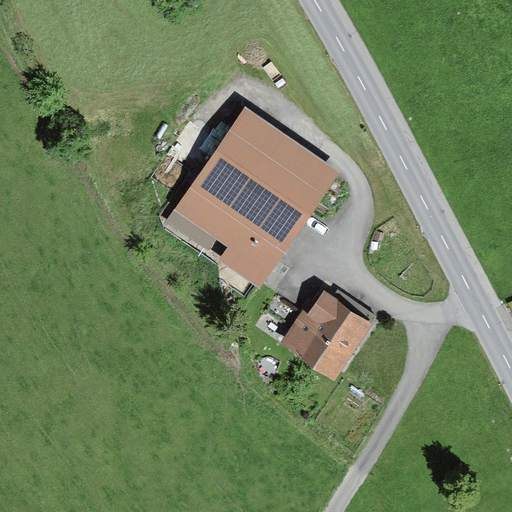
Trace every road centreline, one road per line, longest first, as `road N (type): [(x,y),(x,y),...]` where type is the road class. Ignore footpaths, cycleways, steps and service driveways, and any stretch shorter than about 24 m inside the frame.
road 1 (tertiary): [(313,0),(356,67),(511,371)]
road 2 (track): [(188,133),(233,92),(273,104),(311,133),(360,192),(356,228),(331,261)]
road 3 (track): [(337,511),(446,317)]
